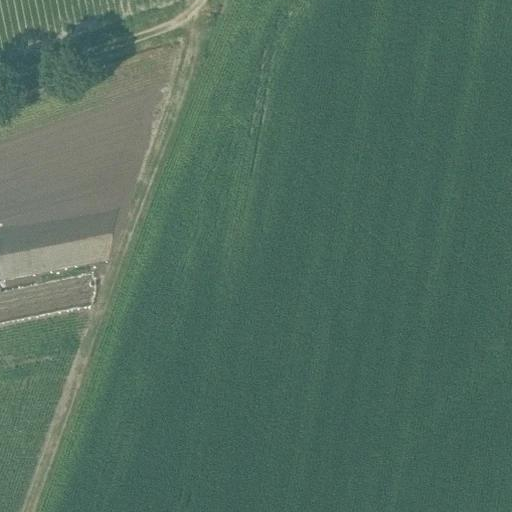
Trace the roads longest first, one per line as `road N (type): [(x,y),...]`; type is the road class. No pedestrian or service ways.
road 1 (track): [(218,0),(36,511)]
road 2 (track): [(0,72),(207,0)]
